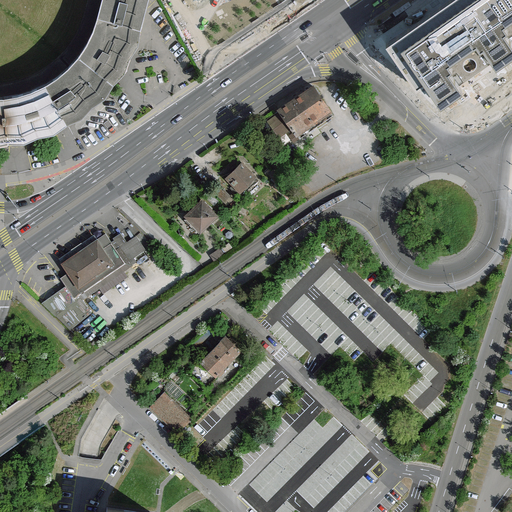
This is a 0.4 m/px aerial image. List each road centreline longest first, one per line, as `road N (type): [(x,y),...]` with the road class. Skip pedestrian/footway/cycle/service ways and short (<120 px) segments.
road 1 (primary): [(115,190),(380,0)]
road 2 (primary): [(341,0),(78,183)]
road 3 (unclassified): [(511,289),(440,511)]
road 4 (motorway): [(511,291),(435,511)]
road 5 (residential): [(290,361),(396,467),(353,511)]
road 6 (residential): [(120,389),(242,511)]
road 7 (motorway): [(465,511),(511,377)]
road 8 (primary): [(7,264),(115,190)]
